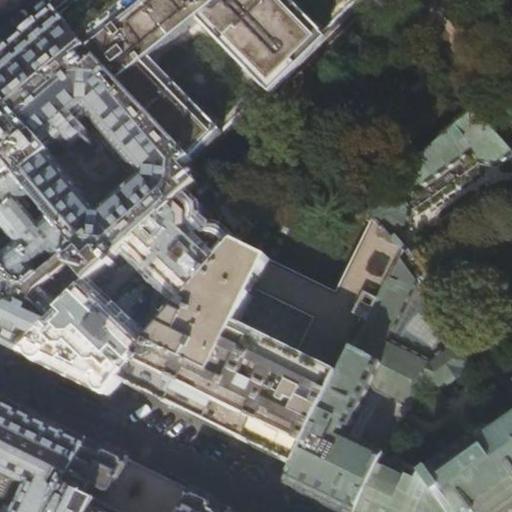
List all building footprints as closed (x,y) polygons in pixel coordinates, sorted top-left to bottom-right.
[(81,0),(60,17),(92,55),(126,90),(187,156),(194,163),(361,0),(81,0)] [(60,17),(56,13),(27,38),(0,60),(0,155),(20,180),(77,251),(0,314),(0,343),(1,344),(18,353),(188,198),(208,179),(194,163),(187,156),(126,90),(92,55),(60,17)] [(511,153),(475,111),(364,208),(393,241),(410,229),(413,210),(406,200),(445,173),(471,156),(478,165),(497,168),(511,157),(511,153)] [(0,196),(20,180),(0,155),(0,196)] [(0,196),(0,226),(17,247),(0,261),(0,314),(77,251),(20,180),(0,196)] [(200,213),(199,210),(198,207),(188,198),(18,353),(65,375),(108,396),(121,380),(236,246),(225,235),(222,233),(219,232),(216,232),(214,233),(211,233),(199,221),(200,218),(201,216),(200,213)] [(403,253),(393,241),(364,208),(362,206),(358,210),(372,228),(337,295),(236,246),(121,380),(178,408),(266,452),(296,467),(403,253)] [(511,421),(492,436),(487,430),(419,479),(384,461),(386,456),(346,437),(355,420),(391,439),(401,418),(404,420),(421,384),(437,392),(448,384),(449,385),(465,374),(464,373),(474,366),(426,298),(433,294),(403,252),(403,253),(296,467),(287,485),(320,501),(342,511),(507,511),(511,509),(511,421)] [(10,403),(0,398),(0,511),(56,511),(64,496),(90,443),(30,413),(20,408),(10,403)] [(132,463),(122,458),(90,443),(64,496),(56,511),(232,511),(216,504),(204,498),(180,486),(177,485),(161,477),(141,467),(132,463)]
